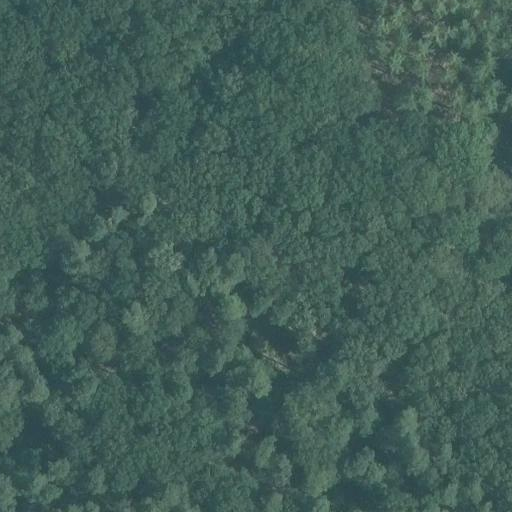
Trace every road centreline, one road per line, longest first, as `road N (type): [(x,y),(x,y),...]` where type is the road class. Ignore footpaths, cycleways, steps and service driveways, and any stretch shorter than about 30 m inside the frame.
road 1 (track): [(511,165),(499,216),(453,272),(384,395),(68,116)]
road 2 (track): [(141,0),(0,213)]
